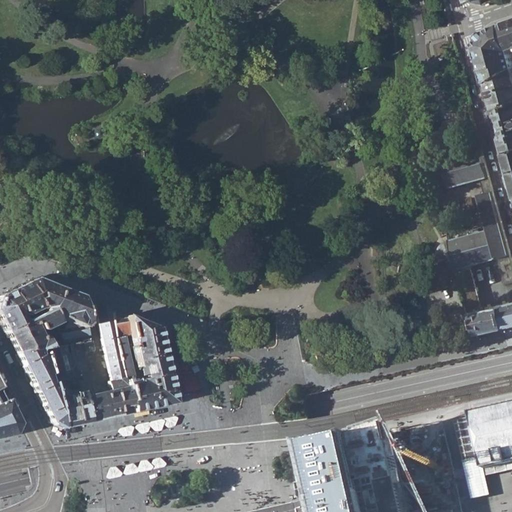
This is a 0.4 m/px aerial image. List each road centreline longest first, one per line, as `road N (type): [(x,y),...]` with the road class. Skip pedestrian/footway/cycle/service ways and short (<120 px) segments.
road 1 (tertiary): [(307,406),(0,482)]
road 2 (tertiary): [(307,406),(511,361)]
road 3 (residential): [(511,205),(462,22)]
road 4 (secondary): [(0,360),(50,458),(53,485)]
